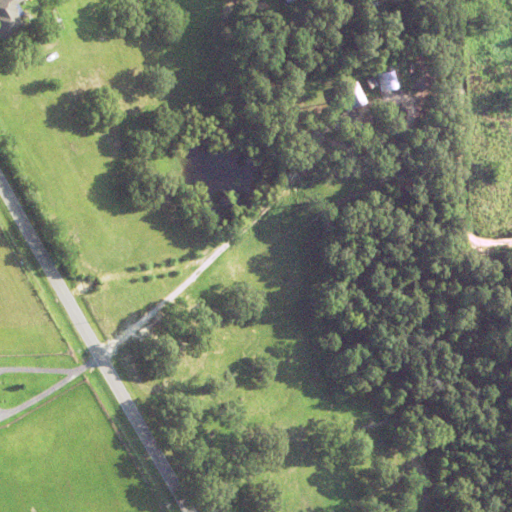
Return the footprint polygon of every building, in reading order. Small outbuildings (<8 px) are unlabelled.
[(0,36),(0,0),(20,0),(14,4),(18,9),(15,11),(25,25),(2,40),(0,36)] [(48,32),(48,38),(30,39),(30,32),(35,32),(35,31),(44,30),(44,32),(48,32)] [(336,90),(355,80),(365,100),(346,110),(336,90)] [(372,109),(371,106),(369,107),(367,101),(369,100),(366,92),(371,90),(377,107),(372,109)] [(310,358),(317,354),(320,360),(314,364),(310,358)]
